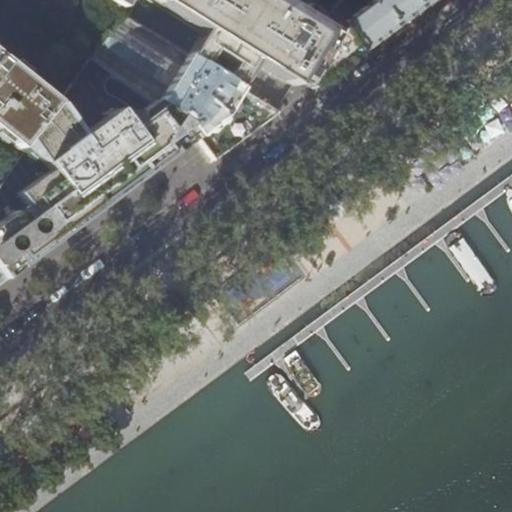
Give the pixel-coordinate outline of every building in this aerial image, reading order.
[(92,53),(118,16),(118,14),(120,11),(102,0),(51,0),(49,5),(65,18),(66,32),(92,53)] [(108,0),(120,7),(122,9),(127,0),(108,0)] [(313,8),(304,3),(298,12),(278,0),(157,0),(200,27),(184,54),(200,64),(209,50),(229,63),(221,77),(237,87),(252,61),(291,84),(294,80),(309,89),(355,56),(359,52),(332,14),(329,19),(320,13),(313,8)] [(399,23),(429,0),(371,0),(357,11),(349,0),(348,0),(340,0),(332,14),(359,52),(399,23)] [(184,54),(118,14),(118,16),(185,57),(211,73),(224,80),(236,88),(237,87),(221,77),(200,64),(184,54)] [(156,104),(185,57),(118,16),(92,53),(90,56),(156,104)] [(0,275),(3,280),(54,242),(113,198),(154,168),(185,145),(194,138),(190,133),(182,122),(163,109),(156,104),(90,56),(57,103),(56,102),(19,149),(22,152),(0,183),(0,275)] [(0,133),(19,149),(56,102),(0,57),(0,133)] [(218,158),(278,112),(275,110),(244,91),(237,87),(236,88),(224,80),(211,73),(185,57),(156,104),(163,109),(182,122),(190,133),(194,138),(196,141),(212,162),(218,158)] [(412,121),(399,104),(386,113),(399,130),(412,121)]
